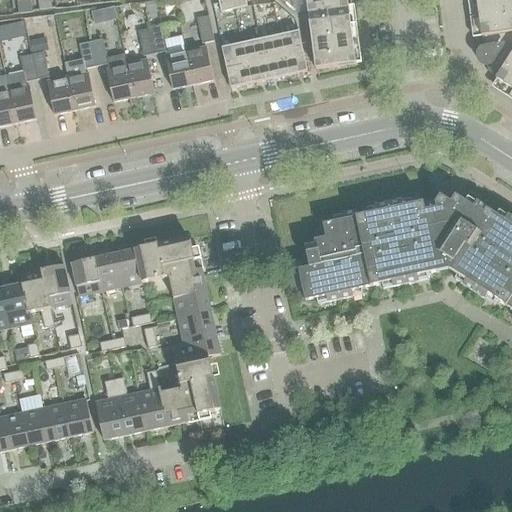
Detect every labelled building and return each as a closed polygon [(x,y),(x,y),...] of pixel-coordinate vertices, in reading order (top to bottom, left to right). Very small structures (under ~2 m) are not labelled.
[(31,0),(16,0),(18,15),(33,13),(31,0)] [(217,0),(220,14),(246,7),(244,0),(217,0)] [(305,0),(307,13),(348,7),(346,0),(305,0)] [(511,0),(475,0),(481,38),(481,39),(482,39),(483,50),(485,61),(486,67),(487,73),(497,79),(495,81),(496,82),(511,92),(511,0)] [(50,1),(37,2),(38,11),(51,10),(50,1)] [(307,13),(309,28),(315,71),(355,66),(355,65),(361,64),(353,7),(348,7),(307,13)] [(103,12),(92,14),(95,25),(106,23),(103,12)] [(201,45),(214,43),(208,18),(196,20),(201,45)] [(24,36),(22,24),(15,25),(18,38),(24,36)] [(143,58),(166,53),(161,28),(137,33),(143,58)] [(287,78),(307,74),(298,33),(278,37),(287,78)] [(287,78),(278,37),(260,42),(268,82),(287,78)] [(41,41),(30,43),(32,55),(43,53),(41,41)] [(105,70),(113,104),(133,100),(126,66),(124,56),(106,60),(102,41),(78,46),(84,70),(106,65),(107,70),(105,70)] [(268,82),(260,42),(241,46),(249,86),(268,82)] [(249,86),(241,46),(222,50),(230,90),(249,86)] [(205,49),(185,53),(192,87),(213,83),(205,49)] [(192,87),(185,53),(164,58),(172,91),(192,87)] [(43,54),(19,59),(22,73),(25,84),(48,79),(43,54)] [(146,61),(126,66),(133,100),(154,95),(146,61)] [(22,73),(4,77),(8,92),(15,126),(36,121),(28,87),(25,88),(25,84),(22,73)] [(87,74),(67,79),(74,113),(95,108),(87,74)] [(0,129),(15,126),(8,92),(4,77),(0,77),(0,129)] [(74,113),(67,79),(46,83),(54,117),(74,113)] [(448,272),(449,272),(457,277),(454,282),(493,307),(496,302),(511,312),(511,315),(511,318),(511,319),(511,221),(499,213),(496,218),(467,200),(465,204),(455,198),(450,205),(439,197),(434,206),(424,208),(423,205),(411,207),(410,202),(365,212),(366,217),(357,219),(356,214),(332,219),(333,224),(322,226),(325,240),(314,242),(315,248),(304,250),(309,269),(303,271),(288,274),(292,292),(301,289),(304,303),(316,301),(317,306),(362,296),(361,291),(381,286),(382,292),(428,282),(427,277),(448,272)] [(189,240),(161,246),(168,279),(173,302),(206,295),(199,261),(194,262),(189,240)] [(138,286),(168,279),(161,246),(131,253),(138,286)] [(108,292),(138,286),(131,253),(101,259),(108,292)] [(78,299),(108,292),(101,259),(71,266),(78,299)] [(301,262),(286,265),(288,274),(303,271),(301,262)] [(63,267),(41,272),(49,310),(71,305),(63,267)] [(53,328),(49,310),(41,272),(19,277),(21,287),(22,287),(28,315),(29,315),(40,312),(44,330),(53,328)] [(32,325),(29,315),(28,315),(22,287),(21,287),(1,292),(9,330),(32,325)] [(0,331),(9,330),(1,292),(0,291),(0,331)] [(173,302),(186,362),(208,357),(208,359),(220,357),(206,295),(173,302)] [(149,316),(140,318),(142,327),(151,325),(149,316)] [(142,327),(140,318),(130,320),(132,329),(142,327)] [(145,340),(155,339),(153,329),(143,331),(145,340)] [(78,336),(67,339),(70,351),(81,349),(78,336)] [(155,339),(145,340),(147,350),(156,348),(155,339)] [(122,340),(111,342),(112,351),(124,348),(122,340)] [(112,351),(111,342),(99,345),(101,353),(112,351)] [(36,345),(27,347),(29,359),(38,357),(36,345)] [(220,412),(208,359),(208,357),(186,362),(175,364),(180,391),(161,395),(168,428),(199,422),(198,417),(220,412)] [(63,359),(53,361),(55,370),(65,368),(63,359)] [(55,370),(53,361),(43,363),(45,372),(55,370)] [(22,372),(12,374),(14,383),(24,381),(22,372)] [(168,428),(161,395),(160,390),(159,390),(155,372),(145,374),(149,393),(137,395),(145,433),(168,428)] [(14,383),(12,374),(3,376),(5,385),(14,383)] [(75,378),(78,388),(86,386),(83,376),(75,378)] [(145,433),(137,395),(126,398),(122,379),(113,382),(125,438),(145,433)] [(103,442),(125,438),(113,382),(103,384),(107,402),(94,404),(103,442)] [(85,401),(63,406),(71,439),(92,434),(85,401)] [(49,443),(71,439),(63,406),(42,410),(49,443)] [(28,448),(49,443),(42,410),(21,415),(28,448)] [(0,420),(7,453),(28,448),(21,415),(0,419),(0,420)]
